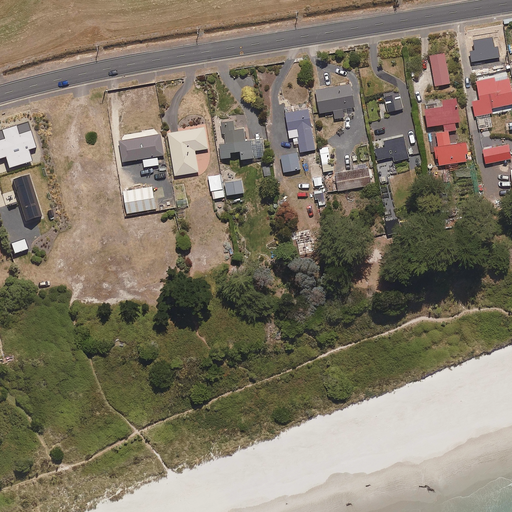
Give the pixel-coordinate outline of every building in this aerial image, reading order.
[(435,87),(450,85),(445,54),(430,56),(435,87)] [(477,83),(480,102),(473,103),(478,130),(487,129),(485,118),(493,116),(492,110),(511,105),(511,91),(510,80),(496,83),(495,79),(477,83)] [(353,109),(356,108),(353,85),(318,91),(321,114),(335,112),(337,119),(355,116),(353,109)] [(389,113),(404,109),(400,91),(385,95),(389,113)] [(443,126),(444,133),(449,133),(457,131),(455,124),(460,124),(456,100),(426,105),(430,128),(436,127),(443,126)] [(302,153),(316,151),(310,105),(286,108),(290,131),(299,130),(302,153)] [(237,131),(236,122),(223,123),(225,141),(221,142),(223,160),(233,159),(233,154),(243,153),(244,161),(266,158),(265,141),(247,143),(246,130),(237,131)] [(197,152),(210,150),(206,128),(170,134),(176,177),(200,173),(197,152)] [(468,162),(467,157),(469,157),(467,144),(451,146),(449,133),(444,133),(437,135),(439,147),(435,148),(438,167),(468,162)] [(159,157),(166,156),(163,135),(121,142),(125,163),(144,160),(146,168),(160,166),(159,157)] [(395,163),(410,159),(405,137),(386,142),(387,148),(377,150),(379,161),(394,157),(395,163)] [(325,173),(334,171),(329,147),(320,149),(325,173)] [(485,165),(511,161),(509,147),(483,151),(485,165)] [(284,173),(301,171),(299,154),(282,157),(284,173)] [(337,193),(373,186),(369,168),(333,175),(337,193)] [(14,195),(29,192),(26,174),(0,179),(0,199),(14,197),(14,195)] [(214,200),(225,198),(222,175),(210,177),(214,200)] [(229,196),(245,194),(243,181),(227,184),(229,196)] [(128,214),(158,210),(154,187),(125,192),(128,214)] [(41,210),(49,209),(46,191),(38,193),(41,210)] [(321,238),(313,239),(312,231),(300,233),(303,254),(323,251),(321,238)]
